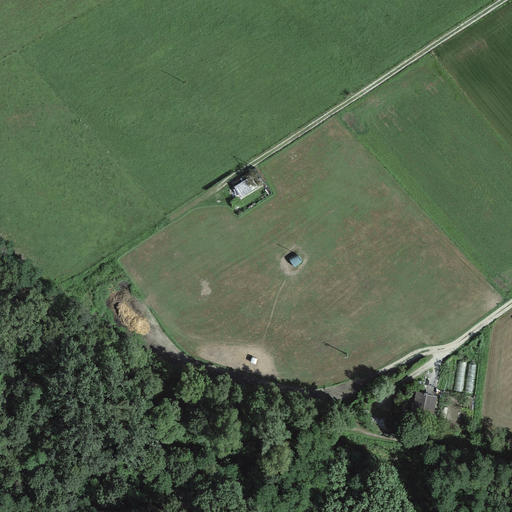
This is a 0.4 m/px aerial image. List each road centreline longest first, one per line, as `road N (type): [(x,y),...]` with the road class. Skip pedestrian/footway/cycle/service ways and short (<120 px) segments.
road 1 (track): [(90,272),(504,0)]
road 2 (track): [(346,428),(150,378),(0,272)]
road 3 (track): [(162,347),(187,363),(314,394),(358,385),(421,353),(443,353)]
road 4 (track): [(511,303),(346,428)]
road 5 (track): [(346,428),(511,460)]
